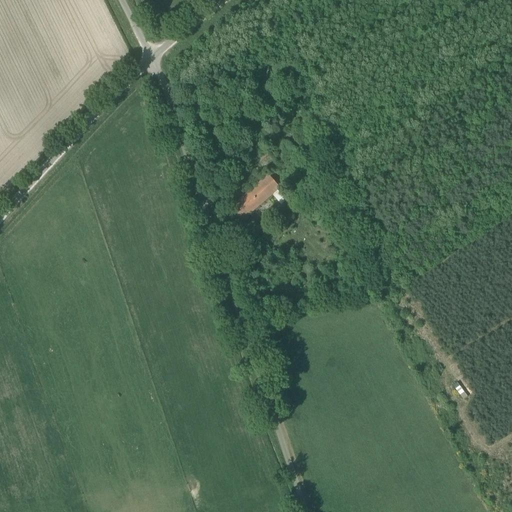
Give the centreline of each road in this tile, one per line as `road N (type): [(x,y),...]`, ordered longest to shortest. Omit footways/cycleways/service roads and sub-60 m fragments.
road 1 (unclassified): [(305,511),(149,58)]
road 2 (unclassified): [(0,216),(149,58)]
